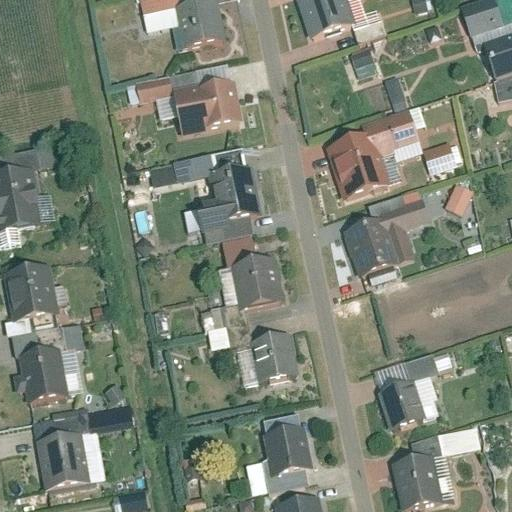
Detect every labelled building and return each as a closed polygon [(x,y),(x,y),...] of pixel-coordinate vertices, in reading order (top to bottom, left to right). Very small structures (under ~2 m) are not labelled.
[(340,0),(304,0),(299,1),(308,43),(351,33),(354,46),(375,41),(371,19),(359,22),(356,9),(343,12),(340,0)] [(493,5),(463,15),(472,42),(502,32),(493,5)] [(211,7),(148,20),(152,40),(179,34),(184,59),(221,51),(211,7)] [(511,48),(480,57),(489,90),(511,83),(511,48)] [(372,53),(350,60),(359,85),(377,79),(372,65),(376,64),(372,53)] [(170,84),(135,92),(139,108),(174,101),(183,144),(244,131),(234,85),(173,98),(170,84)] [(511,86),(495,91),(499,109),(511,107),(511,86)] [(405,137),(331,152),(342,205),(383,197),(376,162),(409,156),(405,137)] [(450,152),(424,160),(429,179),(456,171),(450,152)] [(244,175),(215,181),(211,164),(174,172),(178,192),(207,185),(213,210),(196,214),(201,236),(254,224),(244,175)] [(20,179),(0,182),(0,231),(28,227),(20,179)] [(472,201),(456,193),(444,216),(460,224),(472,201)] [(387,234),(345,242),(353,283),(395,275),(387,234)] [(222,286),(228,320),(278,310),(273,283),(264,284),(258,255),(227,261),(231,284),(222,286)] [(40,276),(6,282),(14,330),(48,324),(40,276)] [(202,319),(205,337),(226,333),(222,315),(202,319)] [(208,337),(210,357),(229,355),(226,335),(208,337)] [(291,378),(284,345),(248,353),(255,386),(291,378)] [(57,358),(23,364),(32,412),(66,407),(57,358)] [(430,363),(404,372),(410,389),(436,380),(430,363)] [(379,403),(386,439),(425,431),(418,395),(379,403)] [(303,434),(264,443),(274,487),(313,478),(303,434)] [(436,511),(429,469),(470,461),(467,441),(434,447),(437,463),(392,471),(399,511),(436,511)] [(71,445),(37,451),(46,499),(80,494),(71,445)] [(145,511),(144,501),(118,504),(119,511),(145,511)]
